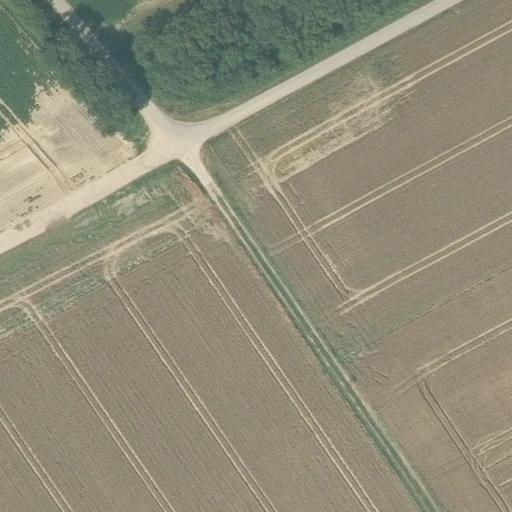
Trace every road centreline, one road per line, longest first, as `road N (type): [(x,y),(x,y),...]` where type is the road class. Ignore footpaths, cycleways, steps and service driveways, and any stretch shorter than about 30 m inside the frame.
road 1 (track): [(431,511),(182,149)]
road 2 (track): [(182,149),(458,0)]
road 3 (track): [(0,248),(182,149)]
road 4 (track): [(51,0),(182,149)]
